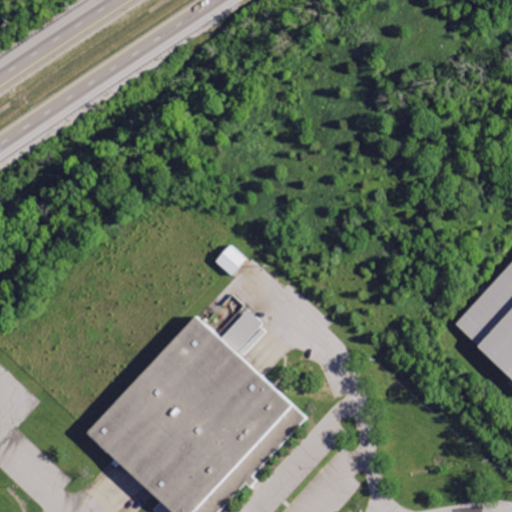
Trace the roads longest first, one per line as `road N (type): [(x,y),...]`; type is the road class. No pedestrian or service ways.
road 1 (motorway): [(0,143),(212,0)]
road 2 (motorway): [(120,0),(0,81)]
